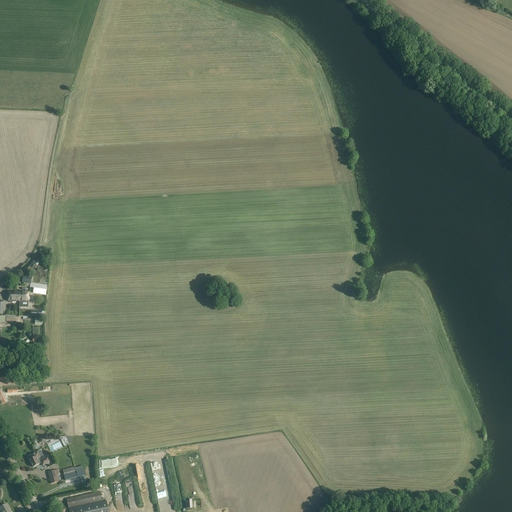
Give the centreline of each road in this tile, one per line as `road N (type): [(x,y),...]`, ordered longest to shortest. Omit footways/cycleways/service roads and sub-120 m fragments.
road 1 (unclassified): [(0,283),(38,248),(66,102)]
road 2 (tertiary): [(511,119),(363,0)]
